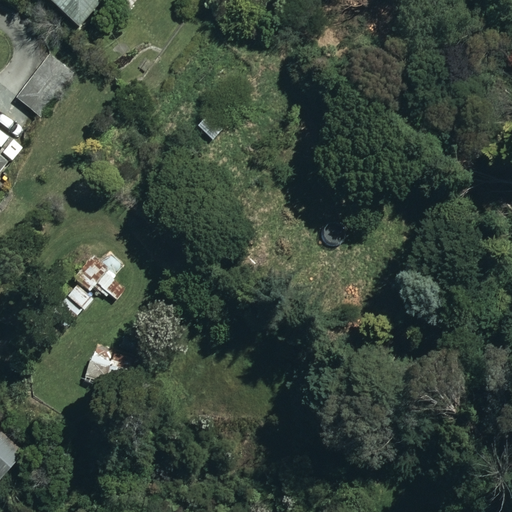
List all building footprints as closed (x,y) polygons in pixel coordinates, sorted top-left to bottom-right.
[(115,0),(43,0),(84,36),(115,0)] [(78,77),(52,56),(17,100),(42,121),(78,77)] [(131,273),(113,263),(97,291),(116,301),(131,273)] [(97,304),(80,291),(62,315),(78,328),(97,304)] [(134,369),(97,357),(87,385),(125,397),(134,369)] [(28,459),(0,437),(0,485),(5,490),(28,459)]
